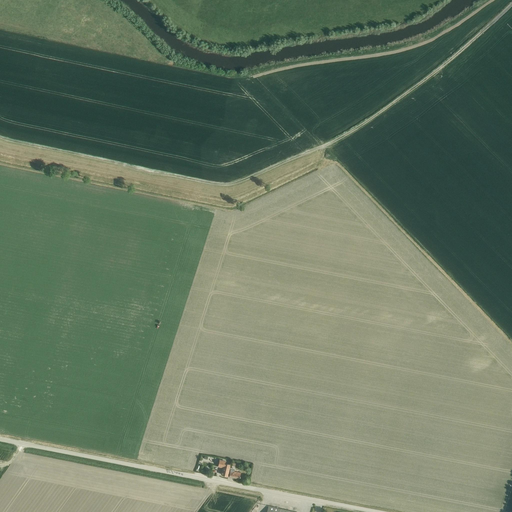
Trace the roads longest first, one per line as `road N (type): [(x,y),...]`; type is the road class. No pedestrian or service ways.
road 1 (track): [(511,4),(384,111),(325,146),(234,183),(0,138)]
road 2 (unclassified): [(371,511),(0,439)]
